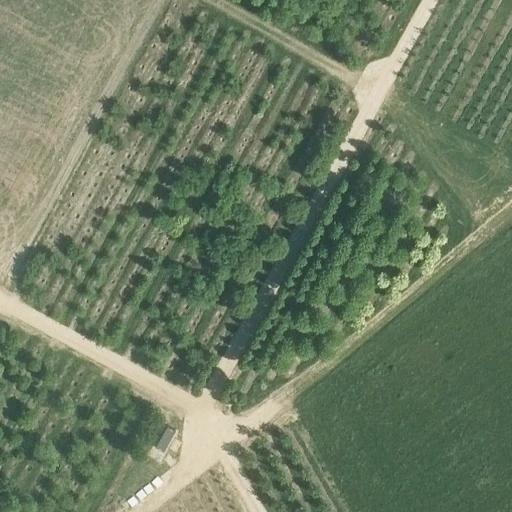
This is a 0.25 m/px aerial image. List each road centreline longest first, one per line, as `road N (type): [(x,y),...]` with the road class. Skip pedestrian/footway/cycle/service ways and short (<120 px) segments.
road 1 (track): [(426,0),(201,409)]
road 2 (track): [(0,300),(201,409),(260,511)]
road 3 (track): [(205,0),(376,93)]
road 4 (track): [(134,511),(276,395)]
